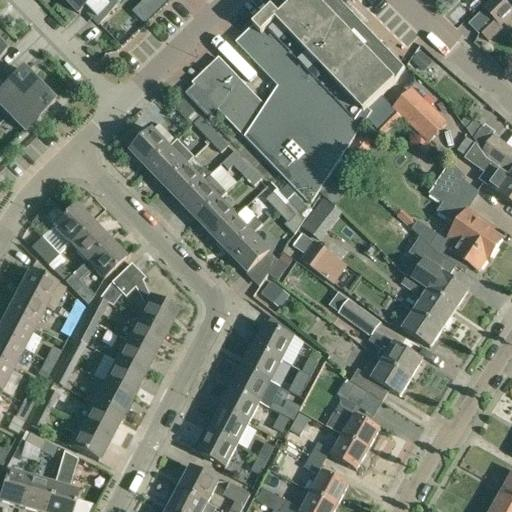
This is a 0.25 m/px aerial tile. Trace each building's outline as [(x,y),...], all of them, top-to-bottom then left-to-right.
[(65,0),(80,15),(85,10),(94,19),(100,25),(124,1),(122,0),(65,0)] [(311,206),(319,194),(328,179),(331,174),(357,137),(372,115),(368,110),(396,83),(405,70),(338,0),(282,0),(236,45),(278,89),(266,107),(220,60),(194,85),(311,206)] [(501,28),(511,16),(511,0),(490,0),(482,9),(493,20),(501,28)] [(432,66),(419,53),(410,62),(424,75),(432,66)] [(8,86),(0,77),(0,107),(9,116),(39,87),(23,71),(8,86)] [(39,87),(9,116),(25,133),(54,104),(39,87)] [(429,142),(446,125),(412,92),(395,109),(429,142)] [(193,113),(182,102),(175,109),(186,120),(193,113)] [(493,165),(511,178),(511,150),(474,123),(470,128),(466,130),(477,145),(487,160),(493,165)] [(209,143),(216,137),(205,125),(198,132),(209,143)] [(148,171),(169,150),(152,132),(130,153),(148,171)] [(216,137),(209,143),(220,154),(227,148),(216,137)] [(430,145),(423,138),(417,144),(425,151),(430,145)] [(487,160),(477,145),(466,160),(480,170),(481,169),(486,174),(481,181),(498,194),(497,196),(511,207),(511,178),(493,165),(487,160)] [(169,150),(148,171),(164,188),(186,167),(169,150)] [(243,178),(250,172),(233,155),(223,165),(229,172),(233,167),(243,178)] [(454,234),(492,260),(504,242),(488,232),(492,227),(473,214),(470,218),(465,215),(479,194),(461,180),(464,176),(453,165),(432,196),(446,205),(440,214),(454,224),(455,221),(460,225),(454,234)] [(186,167),(164,188),(181,205),(209,177),(211,176),(204,169),(196,177),(186,167)] [(250,172),(243,178),(254,189),(260,183),(250,172)] [(209,177),(181,205),(198,223),(220,202),(227,195),(209,177)] [(348,195),(328,179),(319,194),(337,209),(348,195)] [(277,213),(289,201),(278,191),(273,196),(272,195),(265,201),(277,213)] [(291,204),(289,201),(277,213),(287,224),(285,227),(295,237),(305,220),(290,205),(291,204)] [(220,202),(198,223),(215,240),(236,219),(220,202)] [(369,215),(395,237),(404,227),(379,204),(369,215)] [(69,246),(91,225),(74,207),(53,229),(69,246)] [(343,209),(322,233),(331,241),(352,216),(343,209)] [(236,219),(215,240),(231,257),(253,236),(263,227),(256,220),(246,229),(236,219)] [(492,260),(454,234),(447,244),(423,228),(427,223),(421,219),(413,231),(439,256),(462,271),(467,264),(480,273),(488,262),(490,263),(492,260)] [(91,225),(69,246),(86,263),(108,242),(91,225)] [(270,254),(253,236),(231,257),(249,275),(270,254)] [(47,268),(59,257),(58,257),(42,239),(30,250),(47,268)] [(108,242),(86,263),(65,284),(76,295),(88,308),(94,299),(79,284),(93,270),(104,281),(125,260),(108,242)] [(333,257),(314,244),(302,262),(320,275),(333,257)] [(138,321),(164,335),(176,313),(149,298),(149,299),(141,282),(144,280),(130,265),(110,285),(123,299),(134,289),(144,308),(138,321)] [(432,269),(420,287),(421,288),(430,294),(429,294),(457,312),(469,294),(432,269)] [(28,272),(17,295),(44,308),(55,287),(28,272)] [(421,288),(420,287),(407,278),(402,286),(416,296),(421,288)] [(429,294),(416,315),(443,333),(457,312),(429,294)] [(44,308),(17,295),(6,315),(33,329),(44,308)] [(87,320),(96,325),(107,305),(99,300),(95,307),(94,307),(87,320)] [(384,364),(412,382),(423,363),(396,346),(396,345),(385,338),(383,340),(375,334),(381,325),(349,301),(338,315),(371,339),(369,343),(378,349),(382,352),(377,360),(384,364)] [(74,307),(67,320),(76,325),(83,311),(74,307)] [(6,315),(0,326),(0,339),(21,351),(33,329),(6,315)] [(443,333),(416,315),(410,324),(399,317),(393,326),(431,351),(443,333)] [(76,325),(67,320),(60,333),(69,338),(76,325)] [(96,325),(87,320),(76,341),(85,347),(96,325)] [(164,335),(138,321),(127,342),(153,356),(164,335)] [(267,327),(255,348),(282,363),(294,341),(267,327)] [(0,339),(0,365),(10,371),(21,351),(0,339)] [(127,342),(115,363),(142,377),(153,356),(127,342)] [(64,364),(73,369),(81,354),(84,347),(75,343),(72,350),(71,350),(64,364)] [(255,348),(244,370),(271,384),(282,363),(255,348)] [(52,349),(45,363),(54,367),(61,354),(52,349)] [(310,360),(303,373),(311,378),(318,364),(310,360)] [(54,367),(45,363),(38,376),(46,381),(54,367)] [(142,377),(115,363),(104,384),(131,398),(142,377)] [(73,369),(64,364),(57,377),(53,386),(61,389),(65,381),(66,382),(73,369)] [(412,382),(384,364),(379,373),(368,366),(363,374),(359,371),(351,384),(378,401),(384,390),(400,400),(412,382)] [(0,365),(0,391),(10,371),(0,365)] [(280,389),(271,384),(244,370),(233,391),(260,405),(269,410),(280,389)] [(311,378),(303,373),(295,388),(304,392),(311,378)] [(378,401),(351,384),(338,375),(328,391),(336,396),(330,409),(344,417),(341,422),(350,427),(344,438),(369,452),(381,431),(356,417),(360,409),(369,415),(378,401)] [(131,398),(104,384),(104,385),(94,380),(82,401),(92,407),(93,406),(119,419),(131,398)] [(29,390),(21,404),(30,409),(37,395),(29,390)] [(260,405),(233,391),(222,412),(248,426),(260,405)] [(41,406),(50,411),(57,397),(48,392),(41,406)] [(287,402),(281,416),(290,421),(297,407),(287,402)] [(30,409),(21,404),(14,417),(23,422),(30,409)] [(50,411),(41,406),(29,427),(39,432),(50,411)] [(92,407),(81,427),(108,442),(119,419),(93,406),(92,407)] [(248,426),(222,412),(220,415),(215,412),(209,423),(214,425),(210,433),(237,447),(248,426)] [(290,421),(281,416),(274,430),(284,436),(290,421)] [(108,442),(81,427),(67,420),(62,430),(76,437),(69,449),(96,464),(108,442)] [(237,447),(210,433),(209,435),(204,432),(198,443),(204,446),(199,455),(226,469),(237,447)] [(38,452),(42,443),(28,435),(23,445),(38,452)] [(318,444),(310,457),(325,465),(329,457),(332,459),(357,473),(369,452),(344,438),(335,453),(318,444)] [(56,450),(42,443),(38,452),(51,459),(56,450)] [(259,459),(267,463),(274,449),(266,445),(259,459)] [(0,449),(0,468),(1,469),(9,454),(0,449)] [(62,454),(53,487),(52,487),(44,511),(70,511),(76,494),(67,491),(76,461),(62,454)] [(325,465),(310,457),(303,469),(321,479),(312,494),(338,508),(349,487),(321,472),(325,465)] [(259,459),(252,472),(251,473),(260,478),(267,463),(259,459)] [(192,470),(180,491),(207,505),(218,484),(192,470)] [(0,503),(21,510),(29,481),(6,474),(0,493),(0,503)] [(511,475),(501,494),(511,500),(511,475)] [(44,511),(52,487),(29,481),(21,510),(28,511),(44,511)] [(230,511),(242,511),(250,496),(230,485),(223,498),(235,504),(230,511)] [(203,511),(207,505),(180,491),(169,511),(203,511)] [(335,511),(338,508),(312,494),(304,510),(284,499),(277,511),(278,511),(335,511)] [(511,511),(511,500),(501,494),(491,511),(511,511)]
